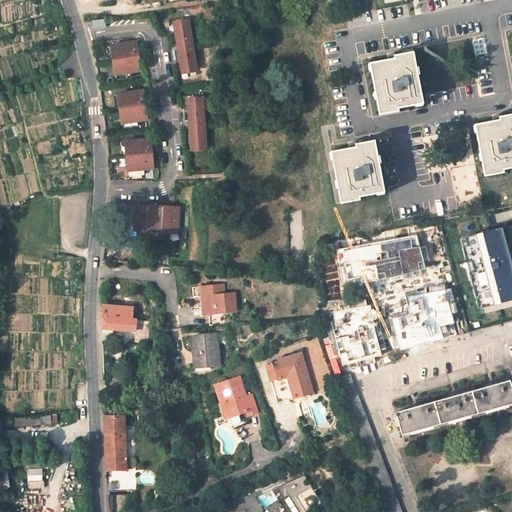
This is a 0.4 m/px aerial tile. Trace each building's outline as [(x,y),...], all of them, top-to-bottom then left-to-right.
[(170,32),(175,31),(174,25),(181,24),(180,19),(168,21),(170,32)] [(104,20),(92,21),(93,28),(105,27),(104,20)] [(178,48),(192,46),(188,22),(181,24),(174,25),(175,31),(177,44),(178,48)] [(114,60),(101,63),(105,78),(116,75),(131,73),(140,71),(138,56),(135,42),(111,46),(114,60)] [(175,50),(175,54),(179,53),(177,44),(174,45),(174,47),(170,48),(171,51),(175,50)] [(192,46),(178,48),(179,53),(182,72),(197,69),(192,46)] [(415,68),(413,53),(393,56),(394,59),(390,60),(369,64),(369,65),(371,72),(375,93),(376,100),(379,116),(398,112),(397,109),(414,106),(421,104),(422,104),(421,95),(417,75),(415,68)] [(142,91),(118,94),(118,95),(120,109),(144,106),(142,91)] [(183,108),(188,107),(188,101),(195,101),(195,96),(183,96),(183,108)] [(189,125),(204,124),(203,100),(195,101),(188,101),(188,107),(189,121),(189,125)] [(146,116),(144,106),(120,109),(122,123),(146,120),(146,116)] [(511,114),(499,117),(499,120),(475,125),(475,126),(476,133),(477,135),(480,153),(482,160),(485,176),(504,172),(503,169),(511,167),(511,114)] [(191,148),(206,148),(204,124),(189,125),(190,129),(191,148)] [(150,140),(126,142),(127,156),(151,154),(150,144),(150,140)] [(383,193),(374,142),(355,145),(355,148),(344,150),(330,153),(331,153),(332,161),(336,181),(337,189),(340,204),(359,200),(359,198),(383,193)] [(144,170),(152,169),(152,165),(151,154),(127,156),(128,171),(144,170)] [(149,207),(134,206),(133,230),(148,230),(149,207)] [(149,207),(148,230),(163,231),(164,208),(149,207)] [(164,208),(163,231),(178,232),(179,209),(164,208)] [(433,234),(394,244),(400,264),(421,258),(423,266),(440,261),(433,234)] [(376,262),(371,243),(333,253),(341,282),(358,278),(355,267),(376,262)] [(400,264),(402,274),(424,269),(423,266),(421,258),(400,264)] [(479,273),(465,277),(473,308),(493,303),(489,284),(483,285),(479,273)] [(202,315),(236,312),(235,294),(224,295),(223,285),(200,287),(201,308),(202,315)] [(200,287),(192,288),(194,309),(201,308),(200,287)] [(132,308),(133,300),(103,298),(103,305),(132,308)] [(135,331),(137,331),(137,320),(131,319),(131,313),(132,308),(103,305),(101,329),(135,331)] [(367,350),(387,345),(376,305),(350,311),(353,324),(360,323),(362,330),(367,350)] [(147,342),(150,315),(131,313),(131,319),(137,320),(137,331),(135,331),(134,340),(147,342)] [(353,324),(355,332),(362,330),(360,323),(353,324)] [(210,365),(218,364),(216,334),(191,336),(193,354),(197,353),(198,368),(210,367),(210,365)] [(265,363),(277,402),(312,391),(300,353),(265,363)] [(401,511),(350,373),(337,377),(387,511),(401,511)] [(251,395),(245,397),(239,377),(214,386),(220,404),(224,403),(229,418),(246,412),(247,416),(257,413),(251,395)] [(511,402),(511,388),(510,380),(453,396),(395,412),(401,434),(511,402)] [(220,404),(225,419),(229,418),(224,403),(220,404)] [(105,471),(126,470),(126,458),(125,416),(104,416),(105,451),(105,471)] [(333,429),(337,437),(347,433),(343,424),(333,429)] [(135,470),(136,470),(136,458),(126,458),(126,470),(135,470)] [(136,491),(135,470),(126,470),(105,471),(106,492),(136,491)] [(264,511),(308,511),(320,505),(302,476),(255,498),(264,511)]
